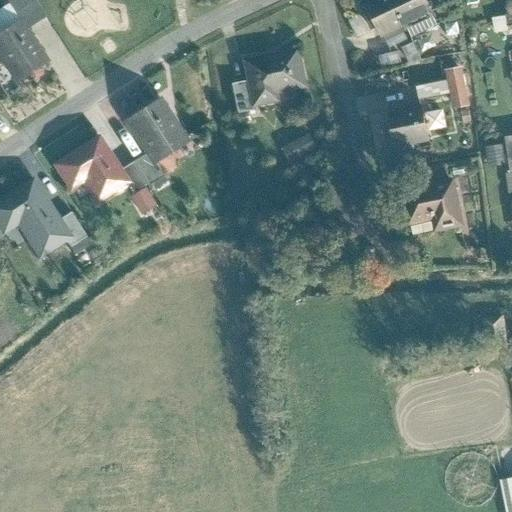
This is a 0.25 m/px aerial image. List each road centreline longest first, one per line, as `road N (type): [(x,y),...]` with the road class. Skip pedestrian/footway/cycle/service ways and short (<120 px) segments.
road 1 (residential): [(262,0),(182,37),(0,155)]
road 2 (residential): [(324,0),(364,212)]
